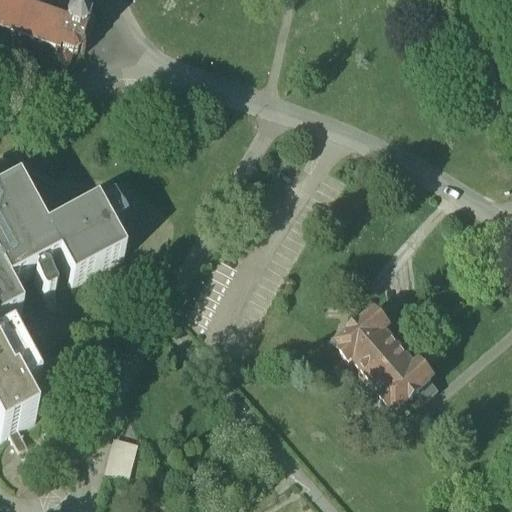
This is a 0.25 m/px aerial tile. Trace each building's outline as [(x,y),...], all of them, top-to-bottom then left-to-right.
[(52,66),(67,72),(70,62),(76,59),(78,55),(79,56),(80,59),(84,57),(82,53),(88,34),(93,33),(91,28),(86,31),(82,29),(89,10),(74,5),(74,6),(73,6),(70,12),(53,6),(54,0),(50,0),(49,4),(37,0),(0,0),(0,38),(11,43),(8,49),(13,51),(15,44),(32,51),(29,57),(33,58),(36,52),(53,58),(51,65),(52,65),(52,66)] [(0,444),(35,426),(22,400),(38,391),(10,339),(0,343),(0,329),(21,318),(7,292),(34,278),(36,282),(35,284),(35,286),(43,302),(45,303),(48,303),(54,300),(55,298),(55,295),(47,280),(45,279),(43,279),(40,274),(58,265),(71,291),(123,263),(95,211),(44,238),(17,188),(0,196),(0,444)] [(96,204),(108,229),(123,222),(111,197),(96,204)] [(394,412),(398,417),(411,406),(412,408),(421,400),(420,398),(432,388),(430,386),(431,382),(425,376),(421,376),(419,373),(417,375),(386,340),(388,338),(385,335),(386,330),(381,325),(377,325),(375,323),(363,333),(361,332),(353,339),(354,341),(341,352),(345,357),(341,361),(350,371),(354,367),(385,402),(381,406),(390,416),(394,412)] [(111,442),(105,478),(130,482),(137,446),(111,442)]
